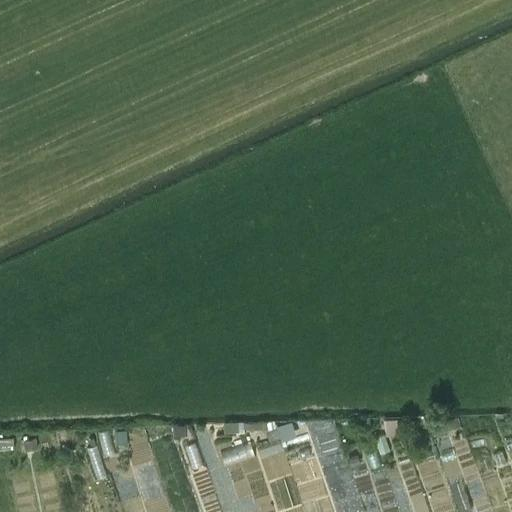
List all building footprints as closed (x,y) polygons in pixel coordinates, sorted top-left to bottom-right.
[(458,417),(446,421),(449,429),(460,425),(458,417)] [(397,418),(384,418),(384,428),(397,428),(397,418)] [(285,423),(276,426),(277,427),(280,436),(281,441),(290,438),(285,423)] [(277,427),(266,431),(269,439),(280,436),(277,427)] [(126,429),(115,430),(115,442),(127,441),(126,429)] [(35,439),(23,441),(25,450),(37,448),(35,439)] [(351,466),(360,463),(357,454),(348,457),(351,466)]
